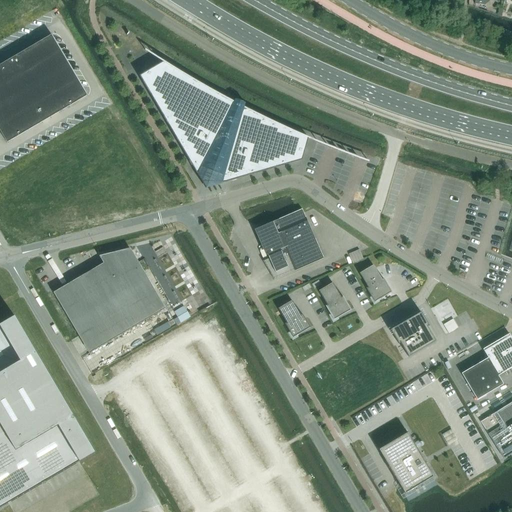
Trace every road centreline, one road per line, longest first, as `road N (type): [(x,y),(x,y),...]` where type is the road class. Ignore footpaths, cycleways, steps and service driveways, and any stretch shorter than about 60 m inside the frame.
road 1 (unclassified): [(132,0),(266,79),(398,134),(366,228)]
road 2 (primary): [(186,0),(362,90),(511,135)]
road 3 (unclassified): [(361,511),(186,212)]
road 4 (unclassified): [(7,257),(150,500),(122,511)]
road 5 (primary): [(511,106),(356,53),(254,0)]
road 6 (unclassified): [(366,228),(294,181),(186,212)]
road 7 (unclassified): [(7,257),(186,212)]
road 8 (secondary): [(511,69),(441,47),(349,0)]
road 9 (unclassified): [(511,311),(366,228)]
